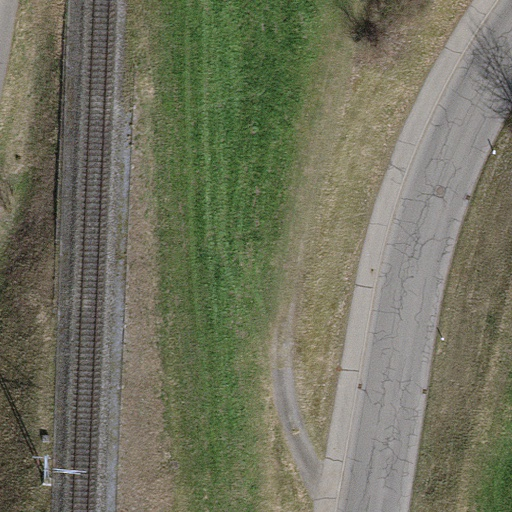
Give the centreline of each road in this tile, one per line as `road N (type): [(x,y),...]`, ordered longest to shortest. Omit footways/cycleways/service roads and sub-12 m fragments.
road 1 (unclassified): [(371,511),(422,231),(461,130),(511,41)]
road 2 (track): [(336,511),(290,416),(281,332),(347,59)]
